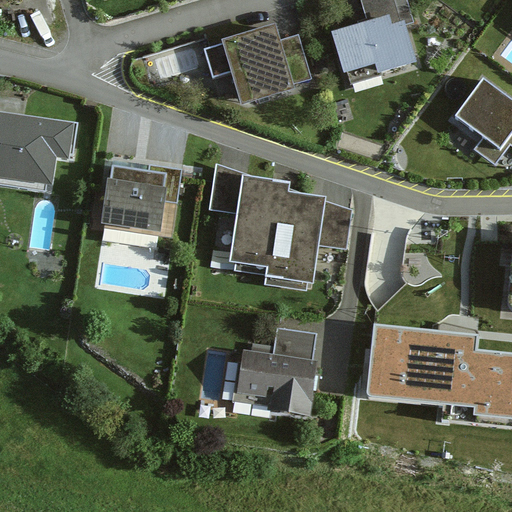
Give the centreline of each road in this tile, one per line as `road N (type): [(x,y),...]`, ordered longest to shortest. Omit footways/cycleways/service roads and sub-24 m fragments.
road 1 (residential): [(71,78),(365,184),(454,207),(511,205)]
road 2 (residential): [(255,0),(84,51)]
